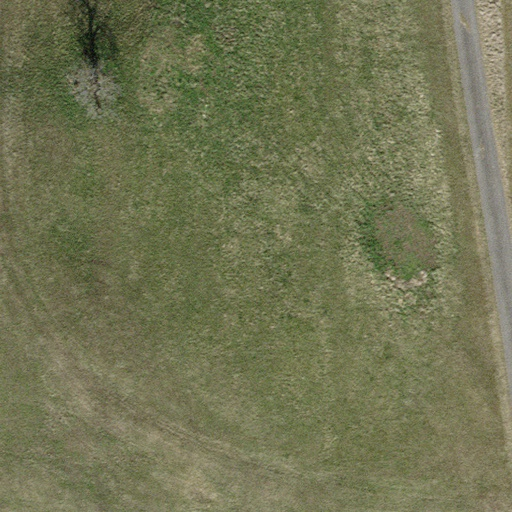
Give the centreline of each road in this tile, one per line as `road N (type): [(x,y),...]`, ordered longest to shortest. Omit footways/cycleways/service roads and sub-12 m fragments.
road 1 (track): [(0,166),(44,316),(155,417),(297,475),(511,495)]
road 2 (track): [(465,0),(511,352)]
